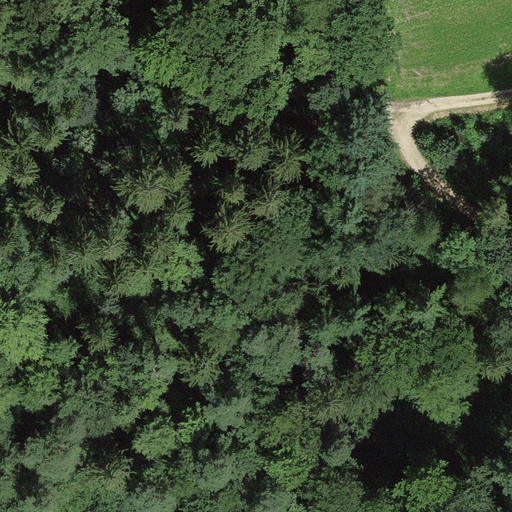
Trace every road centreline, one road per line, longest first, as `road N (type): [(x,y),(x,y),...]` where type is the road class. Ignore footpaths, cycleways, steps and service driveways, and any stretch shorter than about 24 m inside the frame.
road 1 (track): [(0,91),(103,49),(136,45),(174,49),(242,78),(386,106),(511,94)]
road 2 (track): [(0,374),(34,379),(127,419),(271,511)]
